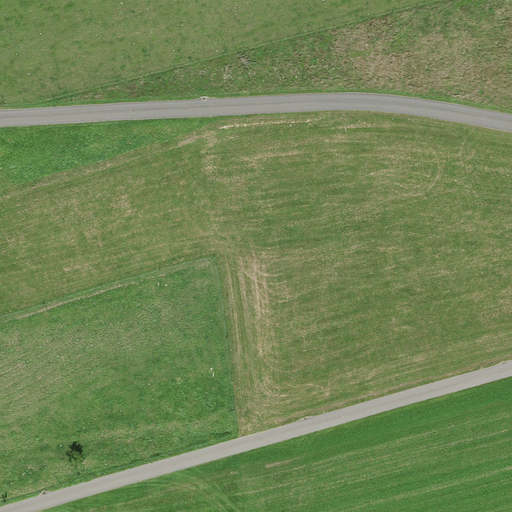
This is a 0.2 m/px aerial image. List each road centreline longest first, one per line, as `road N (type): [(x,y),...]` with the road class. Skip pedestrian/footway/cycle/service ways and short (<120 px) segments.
road 1 (unclassified): [(12,511),(511,374)]
road 2 (unclassified): [(511,123),(383,103),(0,122)]
